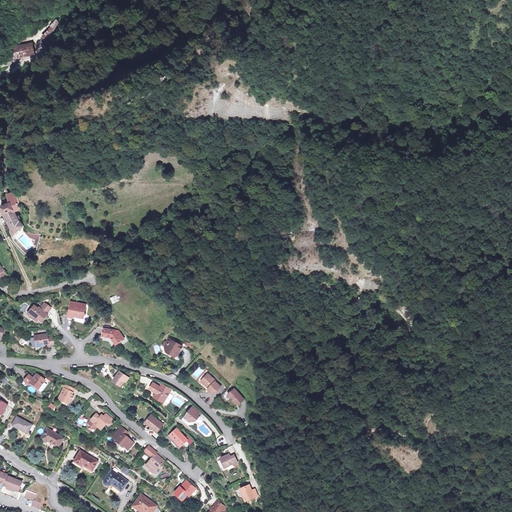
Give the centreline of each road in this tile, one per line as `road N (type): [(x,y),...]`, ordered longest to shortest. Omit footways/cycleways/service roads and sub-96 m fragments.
road 1 (residential): [(50,363),(127,364),(162,376),(217,418),(231,441)]
road 2 (residential): [(195,478),(94,387),(50,363)]
